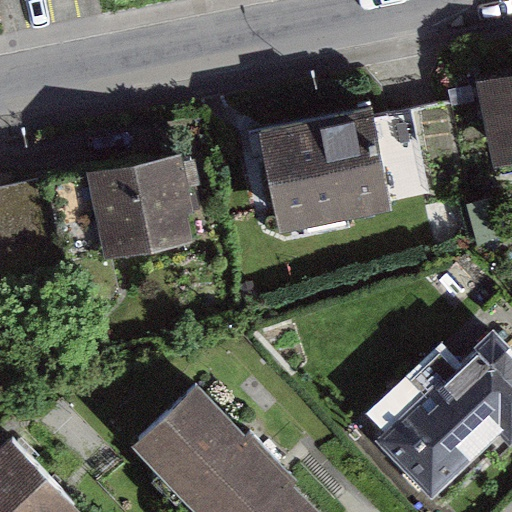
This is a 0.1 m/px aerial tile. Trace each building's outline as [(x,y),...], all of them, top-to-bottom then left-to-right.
[(511,161),(511,79),(471,90),(491,167),(511,161)] [(446,219),(411,101),(258,147),(282,228),(369,202),(380,238),(446,219)] [(157,148),(0,187),(0,296),(9,333),(90,312),(81,276),(183,250),(157,148)] [(354,445),(417,511),(450,511),(511,454),(511,373),(478,337),(450,363),(424,335),(355,400),(377,423),(354,445)] [(325,511),(210,386),(147,444),(210,511),(325,511)] [(0,511),(62,511),(67,508),(0,441),(0,511)]
